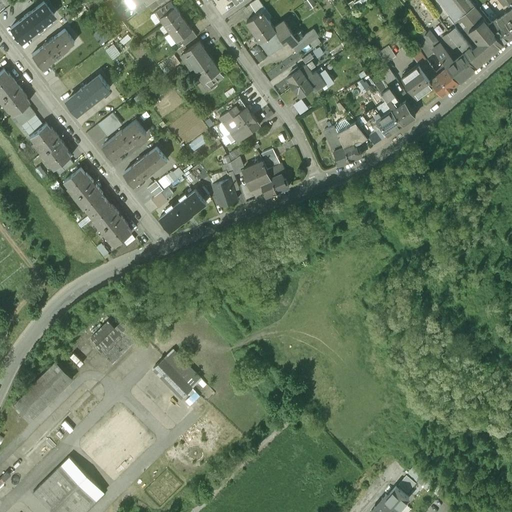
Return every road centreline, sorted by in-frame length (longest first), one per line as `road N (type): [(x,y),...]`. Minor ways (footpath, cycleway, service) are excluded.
road 1 (residential): [(0,30),(165,247)]
road 2 (residential): [(511,51),(399,143),(318,187)]
road 3 (residential): [(165,247),(62,298),(17,350),(0,389)]
road 4 (residential): [(200,0),(286,122),(318,187)]
road 5 (residential): [(318,187),(165,247)]
road 6 (unclassified): [(191,511),(302,403)]
